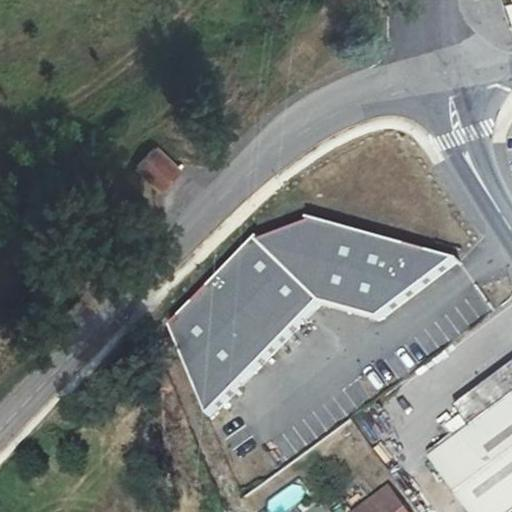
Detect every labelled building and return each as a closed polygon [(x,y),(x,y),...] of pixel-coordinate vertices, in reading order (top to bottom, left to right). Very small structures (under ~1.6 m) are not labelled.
[(154,152),(135,171),(157,194),(176,174),(154,152)] [(316,217),(264,240),(179,327),(214,417),(325,302),(384,318),(460,261),(316,217)] [(455,439),(511,392),(511,389),(498,372),(438,417),(455,439)] [(511,392),(455,439),(412,473),(443,511),(502,511),(511,504),(511,392)] [(265,505),(269,511),(287,511),(308,498),(297,483),(265,505)] [(351,511),(343,501),(329,511),(351,511)]
